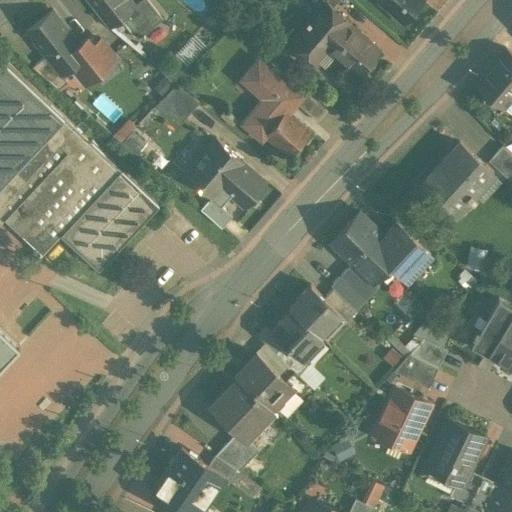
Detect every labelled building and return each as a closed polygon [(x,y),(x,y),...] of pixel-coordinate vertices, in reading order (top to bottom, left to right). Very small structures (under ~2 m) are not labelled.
[(91,0),(99,9),(97,11),(98,12),(100,10),(110,24),(108,25),(109,26),(120,17),(136,4),(135,3),(133,5),(129,0),(91,0)] [(148,0),(138,0),(135,3),(136,4),(120,17),(137,38),(162,18),(148,0)] [(419,0),(381,0),(403,19),(419,0)] [(325,1),(309,19),(308,18),(306,20),(307,21),(290,42),(292,43),(296,38),(312,53),(315,56),(325,65),(335,53),(336,53),(336,52),(358,71),(357,72),(358,73),(379,48),(378,47),(377,48),(346,22),(348,20),(332,7),(325,1)] [(69,33),(52,11),(54,9),(53,8),(26,31),(45,55),(60,73),(71,65),(79,58),(87,52),(79,42),(71,32),(69,33)] [(100,37),(93,43),(87,36),(79,42),(87,52),(79,58),(93,76),(116,57),(100,37)] [(511,50),(506,46),(476,81),(503,105),(511,94),(511,50)] [(60,73),(45,55),(32,66),(57,88),(67,81),(60,73)] [(84,133),(2,56),(0,57),(0,212),(5,217),(84,133)] [(299,93),(257,57),(242,75),(258,89),(260,87),(266,92),(242,121),(262,139),(265,135),(266,136),(267,134),(288,151),(286,154),(288,155),(310,128),(309,127),(307,129),(286,111),(288,109),(287,109),(295,100),(294,100),(299,93)] [(93,76),(79,58),(71,65),(85,82),(93,76)] [(198,101),(176,82),(154,105),(155,105),(161,99),(183,118),(198,101)] [(327,109),(303,88),(299,93),(294,100),(295,100),(318,120),(327,109)] [(84,133),(5,217),(42,252),(61,232),(121,167),(84,133)] [(215,136),(184,172),(210,195),(211,196),(220,186),(221,187),(223,185),(235,194),(233,197),(243,206),(266,180),(264,178),(263,180),(242,163),(243,161),(242,160),(243,159),(215,136)] [(459,139),(421,181),(455,212),(470,196),(472,197),(476,194),(470,189),(488,168),(492,172),(493,171),(459,139)] [(511,153),(502,143),(488,158),(509,177),(511,173),(511,153)] [(121,167),(61,232),(98,267),(158,202),(121,167)] [(211,196),(210,195),(200,207),(221,226),(231,214),(211,196)] [(384,232),(360,209),(330,240),(352,261),(372,280),(373,279),(390,261),(406,276),(430,251),(396,219),(384,232)] [(352,261),(330,283),(333,286),(356,308),(378,285),(373,279),(372,280),(352,261)] [(324,295),(310,282),(289,304),(322,336),(322,335),(320,333),(340,312),(324,295)] [(356,308),(333,286),(324,295),(340,312),(346,319),(356,308)] [(322,336),(289,304),(289,305),(291,307),(271,328),(284,341),(301,357),(302,357),(322,336)] [(511,318),(491,305),(478,327),(476,325),(471,332),(490,344),(486,351),(487,352),(488,350),(498,356),(497,358),(511,366),(511,318)] [(0,364),(19,344),(0,325),(0,364)] [(447,347),(423,336),(408,352),(438,366),(447,347)] [(301,357),(284,341),(275,351),(290,365),(298,373),(308,363),(302,357),(301,357)] [(280,374),(256,351),(235,373),(237,375),(271,405),(290,384),(291,384),(280,374)] [(438,366),(408,352),(393,369),(428,386),(438,366)] [(298,373),(290,365),(280,374),(291,384),(290,384),(300,394),(310,384),(298,373)] [(237,375),(210,404),(237,429),(245,436),(246,436),(273,407),(271,405),(237,375)] [(429,401),(395,385),(373,430),(408,446),(429,401)] [(448,417),(426,464),(456,479),(462,482),(469,467),(484,435),(448,417)] [(237,429),(215,453),(236,467),(238,469),(258,448),(246,436),(245,436),(237,429)] [(207,463),(181,445),(150,490),(170,503),(183,511),(190,511),(198,501),(202,504),(222,475),(223,473),(207,463)] [(511,450),(497,481),(493,490),(496,492),(511,499),(511,450)] [(215,453),(214,453),(207,463),(223,473),(222,475),(228,479),(236,467),(215,453)] [(469,467),(462,482),(456,479),(449,493),(467,502),(481,473),(469,467)] [(481,473),(467,502),(487,511),(496,492),(493,490),(492,490),(497,481),(481,473)] [(372,478),(362,499),(373,505),(383,483),(372,478)] [(346,511),(345,511),(314,497),(307,511),(298,507),(296,511),(297,511),(369,511),(373,505),(362,499),(355,496),(346,511)] [(183,511),(170,503),(164,511),(183,511)]
